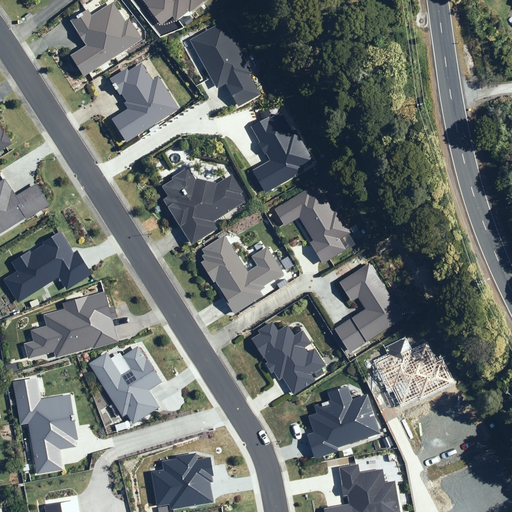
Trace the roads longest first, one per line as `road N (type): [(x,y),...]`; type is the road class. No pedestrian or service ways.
road 1 (residential): [(0,31),(251,434),(271,475),(277,511)]
road 2 (secondary): [(432,0),(465,188),(511,316)]
